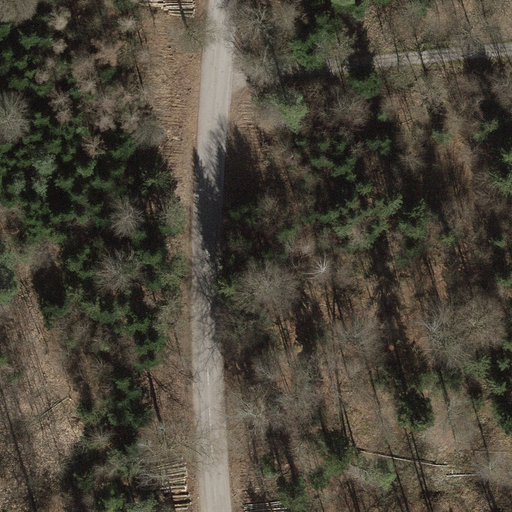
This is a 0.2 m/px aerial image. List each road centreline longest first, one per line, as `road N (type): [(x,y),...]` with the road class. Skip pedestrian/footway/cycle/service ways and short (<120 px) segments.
road 1 (unclassified): [(222,511),(208,236),(224,0)]
road 2 (track): [(217,76),(511,50)]
